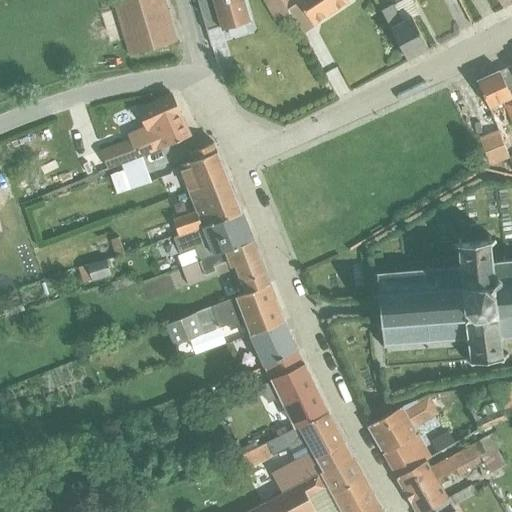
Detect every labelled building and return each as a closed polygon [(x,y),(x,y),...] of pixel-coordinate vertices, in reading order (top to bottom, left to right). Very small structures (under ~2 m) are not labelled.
[(117,0),(131,40),(176,25),(167,0),(117,0)] [(257,0),(206,0),(215,27),(261,14),(257,0)] [(310,0),(324,19),(350,0),(296,0),(300,5),(307,0),(310,0)] [(388,0),(412,51),(436,40),(417,0),(388,0)] [(366,31),(382,54),(403,38),(387,16),(366,31)] [(452,83),(467,107),(490,92),(475,69),(452,83)] [(511,71),(489,82),(505,118),(511,114),(511,71)] [(142,154),(188,134),(172,94),(140,107),(147,124),(126,132),(129,138),(102,149),(109,167),(121,161),(142,154)] [(486,140),(466,148),(471,162),(491,154),(486,140)] [(180,164),(189,187),(227,173),(215,141),(188,151),(192,159),(180,164)] [(497,171),(511,166),(511,151),(493,157),(497,171)] [(124,168),(111,173),(118,192),(152,181),(142,154),(121,161),(124,168)] [(174,216),(179,232),(242,209),(227,173),(189,187),(196,209),(174,216)] [(179,232),(175,236),(181,252),(196,247),(200,259),(255,238),(242,209),(179,232)] [(120,235),(110,239),(116,254),(125,251),(120,235)] [(200,259),(183,266),(190,284),(207,278),(206,273),(216,270),(215,264),(229,259),(231,266),(236,264),(245,292),(271,281),(255,238),(200,259)] [(461,264),(377,272),(381,308),(384,343),(468,335),(472,359),(505,356),(501,334),(511,333),(511,258),(494,260),(492,239),(459,243),(461,264)] [(107,257),(79,266),(83,282),(112,273),(107,257)] [(245,292),(213,305),(221,326),(229,323),(231,328),(244,324),(247,334),(250,333),(285,319),(271,281),(245,292)] [(197,311),(166,323),(174,344),(205,332),(197,311)] [(299,349),(285,319),(250,333),(266,366),(299,349)] [(299,349),(266,366),(273,379),(267,382),(275,398),(279,396),(295,427),(329,410),(299,349)] [(511,382),(511,381),(492,384),(499,399),(507,417),(511,414),(511,382)] [(404,404),(369,424),(399,476),(429,460),(433,456),(415,424),(440,411),(430,394),(406,408),(404,404)] [(490,396),(469,405),(481,430),(507,417),(499,399),(492,402),(490,396)] [(242,452),(206,467),(209,474),(241,460),(245,468),(306,436),(312,449),(271,471),(276,479),(346,439),(329,410),(295,427),(242,452)] [(456,440),(449,428),(430,439),(437,451),(456,440)] [(429,460),(399,476),(419,511),(420,511),(450,496),(440,477),(457,468),(461,475),(485,461),(491,472),(507,463),(497,445),(504,442),(497,429),(432,465),(429,460)] [(346,439),(276,479),(283,492),(353,453),(346,439)] [(315,511),(316,511),(308,495),(359,465),(353,453),(283,492),(245,511),(315,511)] [(359,465),(308,495),(316,511),(383,511),(385,511),(359,465)] [(450,496),(420,511),(460,511),(455,503),(477,492),(472,483),(450,496)]
